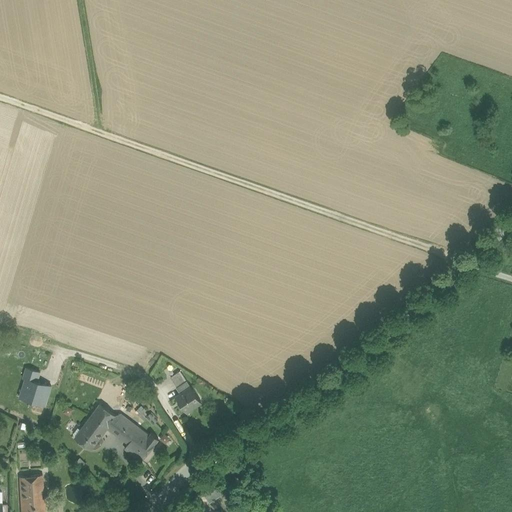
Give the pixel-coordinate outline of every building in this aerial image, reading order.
[(26,377),(38,381),(41,371),(26,367),(23,377),(25,378),(26,377)] [(177,386),(187,381),(180,370),(171,377),(177,386)] [(20,397),(46,405),(52,386),(38,381),(26,377),(25,378),(20,397)] [(177,386),(176,387),(181,394),(176,397),(186,411),(201,401),(192,387),(187,381),(177,386)] [(115,416),(100,406),(76,439),(91,451),(107,429),(115,416)] [(120,414),(115,416),(107,429),(129,444),(141,429),(120,414)] [(150,437),(141,429),(129,444),(125,450),(142,463),(159,441),(152,434),(150,437)] [(43,475),(20,477),(21,491),(44,490),(43,475)] [(225,483),(201,499),(207,507),(222,497),(223,498),(231,494),(225,483)] [(45,511),(44,490),(21,491),(22,511),(45,511)]
